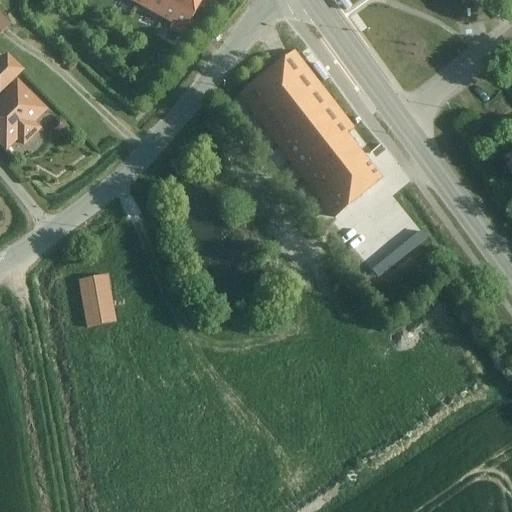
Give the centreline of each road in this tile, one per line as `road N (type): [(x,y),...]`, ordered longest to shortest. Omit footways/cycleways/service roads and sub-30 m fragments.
road 1 (residential): [(274,0),(129,172),(52,233)]
road 2 (track): [(6,263),(30,313),(65,511)]
road 3 (secondary): [(400,118),(511,269)]
road 4 (secondary): [(309,0),(400,118)]
road 5 (residential): [(400,118),(511,37)]
